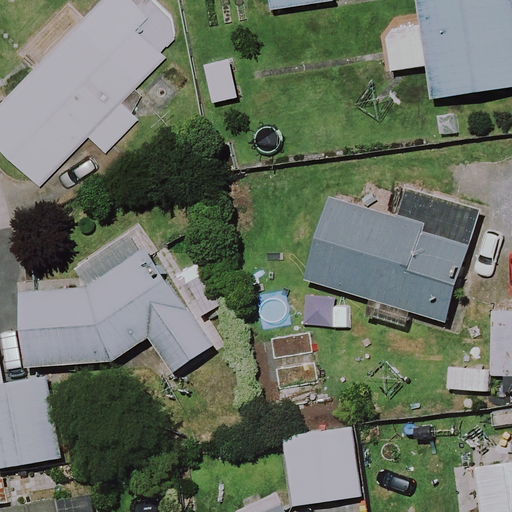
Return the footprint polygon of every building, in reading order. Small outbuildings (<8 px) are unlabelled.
[(179,36),(142,0),(99,0),(0,101),(0,148),(35,183),(84,134),(102,151),(134,117),(117,100),(179,36)] [(332,5),(331,0),(265,0),(267,12),(332,5)] [(511,1),(511,0),(415,0),(419,28),(381,32),(385,75),(426,70),(430,101),(511,91),(511,11),(511,1)] [(226,59),(201,67),(214,108),(239,100),(226,59)] [(359,163),(348,197),(381,207),(392,173),(359,163)] [(470,242),(326,200),(302,281),(369,301),(364,319),(403,330),(408,314),(445,325),(470,242)] [(15,291),(21,369),(118,364),(149,343),(170,375),(217,344),(142,229),(79,270),(91,287),(15,291)] [(489,378),(505,378),(505,397),(511,396),(511,313),(489,313),(489,378)] [(288,363),(261,374),(276,412),(303,402),(288,363)] [(485,370),(442,369),(442,396),(485,397),(485,370)] [(0,470),(61,461),(48,380),(0,387),(0,470)] [(212,412),(216,445),(256,440),(252,407),(212,412)] [(361,499),(351,430),(281,440),(292,509),(361,499)] [(511,511),(511,464),(471,471),(477,511),(511,511)] [(69,511),(67,493),(0,502),(0,511),(69,511)]
